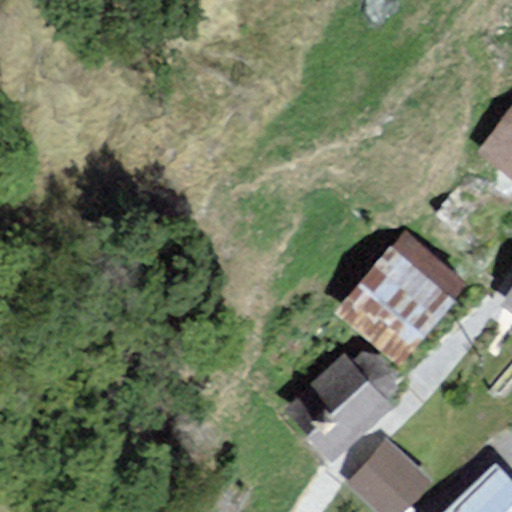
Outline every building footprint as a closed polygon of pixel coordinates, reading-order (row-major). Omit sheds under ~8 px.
[(511,110),(483,148),(511,169),(511,110)] [(404,234),(341,310),(397,356),(460,280),(404,234)] [(344,357),(291,407),(333,451),(386,401),(396,385),(396,368),(380,353),(362,349),(344,357)] [(389,440),(352,486),(385,511),(402,511),(432,475),(389,440)] [(511,511),(511,483),(497,469),(452,511),(511,511)]
